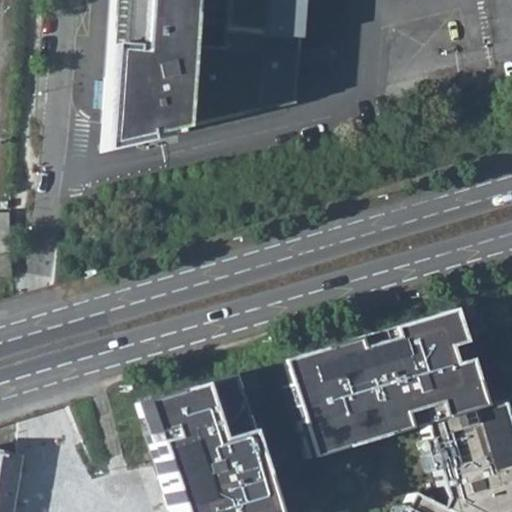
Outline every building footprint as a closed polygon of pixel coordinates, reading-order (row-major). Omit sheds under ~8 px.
[(108,0),(101,115),(103,115),(111,144),(282,105),(275,74),(290,71),(295,0),(108,0)] [(282,105),(288,103),(290,71),(275,74),(282,105)] [(98,148),(111,144),(103,115),(101,115),(98,148)] [(454,343),(444,310),(381,328),(348,338),(271,361),(193,384),(135,401),(150,452),(168,511),(511,511),(511,443),(498,398),(474,406),(460,362),(454,343)] [(0,511),(6,511),(16,457),(0,454),(0,511)]
